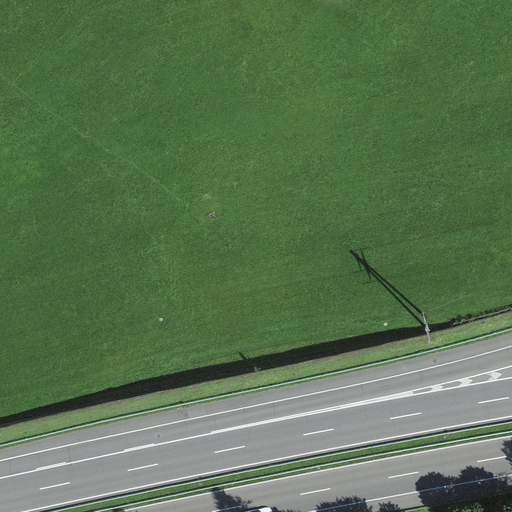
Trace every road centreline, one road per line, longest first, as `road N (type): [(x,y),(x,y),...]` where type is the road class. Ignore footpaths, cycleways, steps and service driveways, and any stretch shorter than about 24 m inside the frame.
road 1 (motorway): [(306,433),(0,498)]
road 2 (motorway): [(218,511),(511,457)]
road 3 (motorway): [(511,356),(390,387),(306,433)]
road 4 (motorway): [(511,397),(306,433)]
